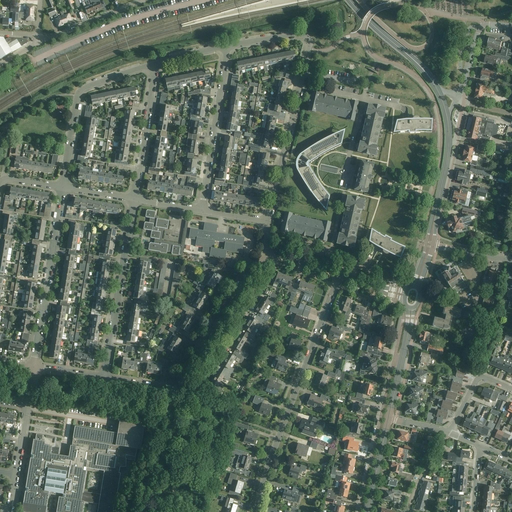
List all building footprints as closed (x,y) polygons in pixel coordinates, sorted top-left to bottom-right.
[(92,6),(94,11),(102,8),(99,0),(94,2),(95,4),(92,6)] [(12,12),(34,13),(34,5),(26,5),(26,10),(25,10),(25,13),(19,12),(19,7),(11,7),(11,8),(0,7),(0,10),(6,11),(6,12),(12,12)] [(94,11),(92,6),(89,7),(88,5),(83,7),(87,14),(94,11)] [(14,22),(18,22),(18,18),(23,19),(23,16),(26,17),(26,21),(33,21),(34,13),(12,12),(12,18),(12,22),(14,22)] [(64,15),(61,16),(61,17),(64,24),(72,21),(69,14),(64,16),(64,15)] [(57,27),(64,24),(61,17),(61,16),(59,17),(59,18),(54,20),(57,27)] [(26,40),(8,38),(0,37),(0,59),(0,60),(12,52),(28,42),(26,40)] [(488,43),(487,43),(486,47),(487,47),(487,48),(500,51),(502,42),(496,41),(496,39),(489,37),(488,43)] [(498,67),(500,65),(501,60),(500,58),(500,56),(506,57),(506,56),(508,49),(502,48),(501,54),(495,53),(495,56),(491,55),(491,57),(486,56),(485,59),(484,60),(483,61),(484,62),(484,63),(498,67)] [(286,53),(288,61),(289,64),(292,64),(291,61),(295,60),(294,56),(295,55),(294,52),(293,52),(293,51),(286,53)] [(274,55),(276,64),(282,63),(280,54),(274,55)] [(243,62),(245,70),(251,69),(249,60),(243,62)] [(245,70),(243,62),(237,63),(238,68),(236,68),(235,74),(241,75),(242,71),(245,70)] [(480,75),(481,76),(481,79),(484,80),(485,78),(496,80),(497,73),(494,72),(495,71),(488,69),(488,70),(483,69),(482,72),(481,73),(480,75)] [(186,84),(184,76),(178,77),(179,86),(180,86),(180,89),(183,88),(182,85),(186,84)] [(174,89),(173,87),(172,78),(165,80),(164,81),(165,85),(166,84),(168,91),(174,89)] [(280,81),(279,87),(286,89),(287,83),(290,83),(291,80),(285,79),(284,82),(280,81)] [(232,94),(240,95),(240,92),(243,92),(244,86),(237,85),(231,84),(230,87),(233,87),(232,94)] [(493,95),(495,89),(485,87),(485,85),(478,84),(474,99),(482,100),(483,93),(493,95)] [(277,93),(284,95),(286,89),(279,87),(276,87),(275,89),(278,90),(277,93)] [(128,89),(129,97),(136,96),(134,88),(128,89)] [(356,111),(358,102),(351,101),(351,102),(347,101),(347,100),(344,99),(344,101),(336,99),(337,98),(334,97),(334,98),(326,97),(326,95),(323,95),(323,96),(319,95),(320,94),(312,92),(310,100),(309,100),(308,103),(310,103),(308,111),(315,113),(316,112),(347,119),(346,120),(354,122),(356,114),(357,114),(358,111),(356,111)] [(99,104),(97,95),(91,96),(93,105),(99,104)] [(199,98),(198,101),(195,100),(194,103),(198,103),(197,104),(206,105),(207,99),(209,99),(210,96),(203,95),(203,98),(199,98)] [(166,103),(160,102),(159,105),(161,105),(160,112),(169,113),(170,107),(166,106),(166,103)] [(240,114),(241,107),(238,107),(229,105),(228,109),(230,109),(229,112),(237,113),(240,114)] [(358,149),(358,152),(363,153),(363,154),(369,155),(374,156),(376,146),(382,118),(383,119),(385,109),(380,108),(380,107),(373,106),(368,105),(368,108),(365,108),(365,111),(367,112),(366,115),(360,143),(359,146),(357,145),(356,149),(358,149)] [(126,111),(125,117),(134,119),(135,112),(138,113),(138,109),(132,108),(131,112),(126,111)] [(204,118),(205,112),(194,109),(193,116),(191,116),(190,119),(200,120),(200,117),(204,118)] [(265,122),(268,123),(275,125),(277,119),(268,117),(269,114),(263,112),(262,115),(267,116),(265,122)] [(87,118),(86,125),(95,126),(96,120),(91,119),(91,116),(85,115),(84,118),(87,118)] [(495,121),(489,119),(473,116),(473,118),(472,118),(469,117),(466,131),(469,131),(469,132),(468,132),(468,134),(468,135),(468,138),(477,141),(477,140),(489,143),(495,121)] [(401,121),(397,121),(398,132),(404,132),(409,131),(409,133),(415,133),(415,131),(419,131),(425,131),(431,131),(431,120),(428,120),(419,120),(419,119),(419,118),(418,117),(417,117),(416,117),(415,117),(414,117),(414,118),(413,118),(412,119),(412,120),(408,120),(406,120),(405,121),(401,121)] [(199,123),(200,120),(190,119),(190,122),(191,122),(190,128),(193,129),(202,130),(203,124),(199,123)] [(161,131),(161,134),(167,135),(167,132),(166,132),(167,125),(158,124),(157,130),(161,131)] [(238,126),(227,124),(226,130),(235,132),(234,134),(241,135),(241,132),(237,132),(238,126)] [(201,136),(202,130),(193,129),(192,135),(191,135),(191,138),(197,139),(197,136),(201,136)] [(156,136),(155,143),(164,144),(165,138),(166,138),(167,135),(161,134),(160,137),(156,136)] [(224,142),(234,144),(235,138),(240,139),(241,135),(234,134),(234,137),(225,136),(224,142)] [(261,140),(264,141),(271,143),(272,137),(265,135),(262,134),(261,140)] [(300,155),(309,162),(316,158),(323,153),(330,149),(338,145),(339,144),(340,141),(341,141),(341,140),(342,140),(342,139),(342,138),(342,137),(342,136),(342,135),(341,135),(340,134),(339,134),(338,135),(337,136),(337,134),(331,136),(323,140),(315,145),(308,150),(300,155)] [(197,139),(191,138),(188,137),(186,147),(190,147),(199,149),(200,142),(196,142),(197,139)] [(130,143),(121,142),(119,142),(118,148),(120,148),(129,150),(130,143)] [(194,155),(198,155),(199,149),(190,147),(189,154),(188,154),(188,157),(194,158),(194,155)] [(464,154),(473,156),(475,149),(467,147),(466,149),(465,149),(464,154)] [(78,156),(78,159),(84,160),(84,157),(90,158),(91,151),(82,150),(81,156),(78,156)] [(258,159),(261,160),(268,161),(270,155),(260,153),(259,154),(258,159)] [(473,156),(464,154),(463,158),(464,158),(463,161),(471,163),(470,165),(471,166),(476,167),(477,166),(478,161),(479,157),(473,156)] [(127,162),(128,156),(119,155),(118,164),(123,165),(129,166),(130,163),(127,162)] [(193,161),(194,158),(188,157),(187,160),(188,160),(187,166),(196,168),(197,161),(193,161)] [(51,165),(47,165),(45,173),(52,174),(53,166),(57,167),(57,162),(52,161),(51,165)] [(361,161),(357,177),(356,177),(356,179),(357,179),(354,190),(359,191),(359,192),(361,192),(362,192),(367,193),(368,188),(367,188),(369,181),(370,181),(371,176),(370,176),(372,169),(373,164),(368,163),(366,162),(361,161)] [(149,168),(149,171),(156,172),(159,172),(160,171),(162,172),(164,163),(161,163),(152,162),(151,168),(149,168)] [(196,168),(187,166),(185,166),(185,168),(187,169),(186,172),(184,171),(184,175),(197,177),(197,174),(195,174),(196,168)] [(85,180),(87,169),(87,168),(85,167),(83,168),(83,170),(78,170),(78,174),(79,174),(78,178),(79,179),(79,180),(82,181),(83,179),(85,180)] [(312,174),(308,167),(297,169),(301,178),(306,185),(307,187),(310,192),(313,194),(316,199),(318,202),(321,204),(322,203),(323,203),(323,204),(323,205),(324,205),(324,206),(325,206),(326,206),(327,205),(328,204),(328,203),(328,202),(328,201),(327,200),(328,196),(327,195),(322,188),(317,181),(312,174)] [(475,170),(471,169),(470,172),(490,177),(491,174),(489,173),(475,170)] [(99,173),(97,182),(104,183),(105,174),(105,171),(102,170),(102,173),(99,173)] [(122,185),(124,186),(124,181),(123,181),(124,177),(120,177),(121,171),(118,170),(117,176),(116,185),(122,186),(122,185)] [(456,176),(470,179),(472,180),(474,175),(469,174),(470,172),(462,170),(462,173),(457,172),(456,176)] [(105,174),(104,183),(110,184),(111,175),(112,172),(109,172),(108,173),(108,175),(105,174)] [(215,179),(215,182),(223,183),(225,183),(225,180),(226,180),(227,174),(220,173),(219,179),(215,179)] [(470,179),(456,176),(455,180),(460,181),(459,184),(467,186),(467,183),(469,183),(470,179)] [(262,186),(264,179),(257,178),(256,181),(253,180),(251,186),(258,188),(264,189),(265,186),(262,186)] [(168,184),(166,193),(173,194),(174,185),(174,181),(171,180),(170,185),(168,184)] [(154,191),(155,182),(149,181),(149,182),(147,181),(146,185),(148,185),(148,190),(154,191)] [(452,196),(470,200),(471,195),(468,194),(468,192),(458,190),(457,192),(453,191),(452,196)] [(221,193),(220,202),(226,203),(228,194),(228,192),(225,191),(225,193),(221,193)] [(246,197),(245,206),(251,207),(253,198),(253,195),(250,194),(250,198),(246,197)] [(477,209),(468,207),(470,200),(452,196),(451,200),(455,201),(454,203),(462,205),(462,206),(465,207),(464,209),(476,212),(477,209)] [(352,198),(347,197),(347,200),(345,199),(344,203),(346,204),(345,207),(346,207),(339,235),(339,234),(338,237),(336,237),(335,241),(337,241),(337,244),(342,245),(342,246),(348,247),(353,248),(355,238),(361,210),(362,210),(364,201),(359,199),(353,198),(352,198)] [(472,224),(470,218),(474,216),(478,217),(479,212),(476,212),(464,209),(463,209),(462,213),(463,214),(463,216),(449,220),(450,223),(448,223),(450,229),(452,228),(453,233),(456,232),(457,235),(468,231),(466,226),(472,224)] [(179,255),(179,253),(180,245),(161,241),(163,229),(167,229),(169,221),(157,219),(158,218),(155,217),(156,212),(147,210),(146,218),(149,218),(149,223),(145,222),(144,230),(152,231),(151,238),(155,239),(154,243),(150,243),(149,250),(159,252),(166,254),(166,253),(167,253),(167,252),(171,253),(171,254),(179,255)] [(5,215),(4,222),(13,223),(14,217),(10,216),(10,213),(3,212),(2,215),(5,215)] [(328,234),(330,234),(330,231),(329,231),(331,223),(323,221),(323,223),(321,222),(321,221),(316,219),(315,221),(310,220),(310,218),(305,217),(305,218),(300,217),(300,216),(295,215),(294,216),(292,215),(292,214),(285,212),(283,221),(282,220),(281,223),(282,223),(280,232),(288,233),(288,232),(292,233),(291,234),(294,235),(295,233),(302,235),(302,236),(305,237),(305,236),(313,237),(312,239),(315,240),(316,238),(319,239),(319,241),(326,242),(328,234)] [(37,220),(36,227),(45,229),(46,222),(48,222),(49,219),(41,218),(41,221),(37,220)] [(70,229),(79,231),(83,232),(84,227),(82,223),(80,224),(75,223),(75,220),(69,219),(68,222),(71,223),(70,229)] [(190,229),(189,237),(196,239),(195,246),(203,248),(202,253),(210,254),(209,256),(225,259),(226,251),(234,253),(242,254),(244,238),(216,233),(217,232),(216,231),(217,230),(217,229),(217,228),(218,225),(207,224),(206,232),(190,229)] [(107,236),(116,237),(116,233),(115,233),(116,230),(118,231),(118,228),(110,226),(110,229),(108,229),(107,236)] [(12,229),(3,228),(2,234),(5,235),(4,238),(12,239),(12,236),(10,236),(12,229)] [(389,253),(390,253),(400,258),(404,248),(399,246),(394,243),(390,241),(391,240),(385,237),(384,238),(380,236),(375,233),(369,242),(373,244),(377,247),(383,250),(382,250),(382,251),(382,252),(383,253),(384,254),(385,254),(386,255),(387,255),(388,254),(389,254),(389,253)] [(44,235),(35,234),(34,240),(32,239),(32,243),(39,245),(40,241),(43,241),(44,235)] [(68,242),(77,244),(78,237),(69,236),(68,242)] [(0,246),(8,248),(9,242),(11,242),(12,239),(4,238),(4,241),(1,240),(0,246)] [(77,244),(68,242),(67,249),(69,249),(69,252),(75,253),(76,250),(77,244)] [(32,253),(41,254),(42,247),(39,246),(39,245),(32,243),(31,245),(33,246),(32,253)] [(0,253),(7,255),(8,248),(0,246),(0,253)] [(113,255),(114,249),(105,248),(104,254),(99,253),(99,257),(110,258),(110,255),(112,256),(112,255),(113,255)] [(65,261),(74,263),(76,263),(78,254),(75,253),(69,252),(68,255),(66,255),(65,261)] [(111,262),(109,261),(110,258),(99,257),(98,260),(100,260),(100,263),(102,263),(102,267),(110,268),(111,262)] [(139,268),(146,269),(149,269),(151,260),(140,258),(140,261),(140,262),(139,268)] [(239,269),(241,261),(232,259),(231,268),(239,269)] [(64,268),(73,269),(74,263),(65,261),(64,268)] [(212,275),(210,279),(217,283),(221,277),(214,272),(215,266),(208,265),(207,268),(212,269),(209,274),(212,275)] [(441,274),(439,276),(443,282),(445,281),(448,286),(451,290),(452,289),(455,294),(465,287),(462,282),(463,282),(460,278),(462,277),(455,267),(450,270),(448,268),(445,269),(446,271),(441,274)] [(487,287),(494,288),(497,273),(496,273),(497,269),(491,268),(489,268),(488,268),(487,269),(486,270),(485,275),(484,274),(481,290),(486,291),(487,287)] [(97,279),(108,280),(109,274),(101,273),(98,272),(97,279)] [(278,283),(282,284),(285,276),(278,273),(276,279),(275,279),(273,284),(277,285),(278,283)] [(213,290),(217,283),(210,279),(205,276),(200,283),(195,280),(193,283),(197,286),(204,289),(206,285),(213,290)] [(287,292),(292,293),(294,286),(290,285),(292,278),(285,276),(282,284),(286,286),(285,288),(288,290),(287,292)] [(298,288),(294,286),(292,293),(289,300),(293,302),(296,293),(300,294),(300,291),(304,293),(308,284),(301,282),(298,288)] [(308,284),(304,293),(304,295),(311,298),(313,293),(312,293),(315,287),(308,284)] [(201,294),(204,289),(197,286),(196,288),(199,291),(196,295),(199,297),(197,300),(204,305),(208,298),(201,294)] [(135,299),(134,302),(146,304),(146,300),(144,300),(145,294),(135,292),(134,299),(135,299)] [(68,301),(69,295),(60,293),(59,300),(61,300),(61,303),(67,304),(68,301)] [(481,313),(491,315),(493,303),(495,297),(485,295),(483,301),(481,313)] [(104,305),(105,299),(97,297),(94,297),(93,300),(96,300),(96,304),(104,305)] [(343,297),(341,303),(340,302),(338,307),(340,307),(339,309),(346,312),(345,315),(341,325),(344,326),(345,327),(348,317),(351,309),(353,305),(349,304),(350,300),(343,297)] [(257,304),(258,304),(266,309),(269,304),(271,306),(275,301),(270,298),(268,301),(262,298),(260,301),(259,300),(257,304)] [(183,306),(184,307),(190,311),(193,307),(200,311),(204,305),(197,300),(194,299),(190,307),(185,304),(183,306)] [(143,306),(145,307),(146,304),(134,302),(134,305),(133,304),(132,311),(139,312),(142,313),(143,306)] [(67,304),(61,303),(60,306),(58,306),(57,312),(66,314),(68,314),(70,305),(67,304)] [(104,305),(96,304),(93,303),(91,312),(101,314),(101,311),(103,311),(104,305)] [(266,309),(258,304),(257,304),(256,307),(257,307),(255,311),(260,314),(258,317),(266,322),(267,323),(270,316),(267,314),(266,315),(264,313),(266,309)] [(360,320),(361,321),(358,332),(363,334),(365,326),(368,316),(368,313),(364,311),(365,308),(357,306),(354,313),(362,316),(360,320)] [(186,318),(184,322),(191,326),(195,320),(188,315),(190,311),(184,307),(182,310),(186,312),(184,317),(186,318)] [(304,311),(298,309),(291,307),(289,312),(296,314),(302,316),(304,311)] [(434,318),(432,326),(443,329),(444,326),(449,327),(452,317),(454,318),(454,315),(460,316),(461,310),(445,307),(443,315),(445,316),(444,320),(434,318)] [(23,310),(22,320),(30,321),(31,315),(33,315),(33,312),(23,310)] [(392,318),(385,317),(385,315),(381,314),(382,312),(374,310),(372,317),(377,318),(378,317),(381,317),(380,325),(384,326),(384,325),(390,326),(390,325),(391,324),(391,322),(392,318)] [(142,316),(139,315),(139,312),(132,311),(130,317),(138,318),(143,319),(143,317),(142,316)] [(65,320),(66,314),(57,312),(56,319),(65,320)] [(93,318),(93,322),(101,323),(102,317),(100,317),(101,314),(91,312),(90,318),(93,318)] [(265,324),(266,322),(258,317),(256,316),(254,320),(250,318),(249,317),(247,321),(248,322),(247,323),(257,329),(259,326),(260,326),(262,323),(265,324)] [(292,324),(306,329),(309,321),(296,316),(292,324)] [(191,326),(184,322),(181,320),(177,328),(173,326),(171,328),(177,332),(180,328),(188,332),(191,326)] [(92,325),(92,328),(91,328),(100,330),(101,323),(93,322),(90,321),(89,324),(92,325)] [(245,334),(252,339),(256,333),(255,333),(257,329),(247,323),(246,324),(245,324),(243,328),(244,329),(243,329),(247,331),(245,334)] [(23,333),(22,336),(29,337),(30,334),(28,334),(29,327),(21,326),(20,329),(14,328),(14,332),(23,333)] [(91,331),(91,334),(99,336),(100,330),(91,328),(92,328),(88,327),(88,331),(91,331)] [(329,335),(328,336),(327,338),(333,340),(335,338),(339,339),(341,334),(342,331),(336,328),(332,327),(329,335)] [(177,332),(171,328),(170,328),(169,330),(173,333),(169,341),(171,343),(178,347),(182,341),(175,336),(177,332)] [(138,337),(139,331),(136,331),(128,329),(127,335),(135,337),(138,337)] [(425,345),(425,343),(427,343),(428,343),(431,344),(433,334),(429,333),(421,331),(418,342),(420,342),(419,343),(425,345)] [(302,342),(296,339),(297,335),(292,333),(289,340),(291,341),(288,348),(298,352),(302,342)] [(99,336),(91,334),(88,334),(87,343),(90,344),(92,344),(97,345),(97,342),(98,342),(99,336)] [(249,344),(252,340),(253,341),(254,340),(252,339),(245,334),(243,338),(240,336),(236,341),(243,345),(245,342),(249,344)] [(133,343),(134,343),(135,337),(127,335),(126,341),(127,342),(126,345),(133,346),(133,343)] [(373,337),(373,341),(371,347),(367,346),(366,353),(370,354),(376,356),(376,355),(377,355),(378,355),(379,352),(377,350),(377,348),(380,349),(381,345),(382,346),(384,345),(385,345),(385,343),(384,342),(383,342),(384,339),(376,338),(373,337)] [(13,353),(16,353),(17,343),(10,342),(11,340),(5,339),(4,347),(9,348),(8,351),(13,352),(13,353)] [(21,344),(17,343),(16,353),(18,354),(19,353),(23,354),(25,343),(28,343),(29,340),(22,339),(21,344)] [(174,354),(178,347),(171,343),(169,341),(164,349),(159,347),(157,349),(164,354),(167,349),(174,354)] [(241,349),(243,345),(236,341),(235,343),(235,342),(232,346),(233,347),(236,349),(234,352),(244,358),(246,359),(248,355),(244,352),(245,351),(241,349)] [(433,346),(431,352),(442,355),(443,348),(433,346)] [(497,367),(501,357),(498,356),(497,359),(494,358),(495,356),(497,349),(494,348),(489,359),(492,361),(491,365),(497,367)] [(336,354),(330,352),(323,350),(322,354),(321,353),(320,357),(321,357),(319,360),(320,360),(319,363),(326,365),(327,363),(329,359),(328,359),(329,357),(338,360),(339,356),(344,358),(346,353),(343,352),(338,350),(336,354)] [(58,359),(59,352),(50,351),(49,358),(58,359)] [(241,363),(244,358),(234,352),(232,356),(229,354),(228,354),(227,353),(225,357),(226,358),(225,359),(232,363),(234,360),(238,362),(241,363)] [(74,362),(80,363),(82,354),(72,353),(71,361),(74,362)] [(134,362),(130,361),(129,370),(136,371),(137,363),(142,363),(144,353),(141,353),(140,356),(140,360),(134,359),(134,362)] [(153,374),(155,366),(155,363),(146,361),(147,357),(147,354),(144,353),(142,363),(147,364),(146,373),(153,374)] [(372,360),(373,356),(360,353),(359,357),(362,358),(362,359),(364,359),(362,369),(363,370),(365,370),(365,371),(370,372),(369,373),(373,374),(374,373),(375,372),(377,372),(377,369),(376,368),(376,367),(375,367),(376,362),(372,361),(372,360)] [(428,363),(429,363),(430,359),(429,359),(429,356),(420,354),(419,356),(420,356),(418,364),(419,364),(418,366),(423,367),(423,365),(427,366),(428,363)] [(278,361),(275,368),(285,372),(288,365),(284,363),(286,359),(277,355),(276,360),(278,361)] [(503,370),(508,358),(508,356),(505,355),(504,358),(501,357),(497,367),(503,370)] [(129,370),(130,361),(130,359),(127,358),(123,358),(121,369),(129,370)] [(509,372),(511,364),(511,358),(511,359),(508,358),(503,370),(509,372)] [(230,367),(232,363),(225,359),(225,360),(223,360),(221,364),(222,365),(225,367),(223,370),(231,375),(234,369),(230,367)] [(159,366),(155,366),(153,374),(161,375),(162,367),(166,367),(167,361),(164,360),(164,364),(159,363),(159,366)] [(227,381),(231,375),(223,370),(221,374),(218,371),(218,372),(216,371),(214,376),(215,376),(214,377),(221,382),(223,378),(227,381)] [(463,379),(465,372),(457,370),(455,377),(463,379)] [(413,373),(412,377),(411,377),(410,378),(410,380),(411,381),(412,381),(411,381),(422,384),(423,376),(426,376),(427,373),(419,371),(418,375),(413,373)] [(341,376),(328,372),(327,375),(340,380),(339,382),(339,384),(341,384),(342,381),(342,380),(340,380),(341,376)] [(319,373),(315,383),(319,384),(320,383),(324,385),(327,376),(319,373)] [(267,375),(265,380),(263,385),(267,386),(265,391),(276,395),(277,391),(278,391),(280,385),(274,383),(275,378),(267,375)] [(453,379),(450,390),(457,391),(459,392),(461,385),(462,382),(463,379),(449,376),(449,379),(453,379)] [(223,387),(219,385),(221,382),(214,377),(214,378),(213,378),(210,382),(211,383),(214,385),(212,389),(219,393),(223,387)] [(443,388),(447,389),(449,380),(441,378),(440,385),(443,385),(443,388)] [(355,398),(360,399),(362,399),(363,394),(369,396),(371,390),(372,390),(373,387),(365,384),(363,390),(360,390),(360,393),(357,392),(355,398)] [(418,399),(419,399),(420,398),(420,397),(420,396),(419,395),(420,392),(422,392),(423,389),(415,387),(414,390),(410,389),(408,397),(418,399)] [(499,394),(496,393),(493,392),(494,390),(489,388),(488,390),(484,388),(483,392),(497,398),(499,394)] [(445,399),(452,401),(455,401),(457,394),(456,394),(457,391),(450,390),(449,392),(447,392),(445,399)] [(497,398),(483,392),(481,396),(485,398),(484,399),(489,401),(490,400),(493,401),(496,402),(497,398)] [(325,401),(326,398),(328,399),(329,398),(321,395),(320,399),(310,395),(307,405),(319,410),(323,400),(325,401)] [(264,399),(255,396),(252,403),(259,406),(259,405),(261,406),(259,413),(269,416),(272,408),(262,404),(264,399)] [(360,399),(355,398),(350,397),(350,396),(349,396),(347,404),(348,405),(349,400),(359,402),(360,399)] [(443,401),(441,408),(447,410),(450,410),(452,404),(451,403),(452,401),(445,399),(445,402),(443,401)] [(497,409),(502,411),(506,403),(501,401),(497,409)] [(408,415),(408,414),(414,415),(416,407),(419,408),(420,404),(412,403),(411,406),(406,405),(404,413),(405,413),(405,414),(405,415),(407,415),(408,415)] [(359,404),(356,413),(362,415),(362,413),(367,414),(368,407),(363,406),(363,405),(359,404)] [(447,412),(447,410),(441,408),(440,411),(438,410),(436,417),(445,420),(447,413),(447,412)] [(463,426),(469,429),(472,422),(476,413),(474,412),(474,413),(471,418),(471,417),(469,420),(466,419),(463,426)] [(8,414),(6,423),(13,424),(14,415),(8,414)] [(475,431),(478,424),(481,418),(478,417),(475,423),(472,422),(469,429),(475,431)] [(475,431),(481,434),(484,427),(488,419),(485,418),(485,420),(484,419),(482,426),(478,424),(475,431)] [(316,424),(303,419),(299,428),(313,433),(316,424)] [(33,440),(23,503),(21,511),(82,511),(84,502),(99,504),(97,511),(112,511),(115,504),(120,473),(119,473),(120,467),(126,467),(126,459),(135,461),(136,449),(140,450),(144,425),(119,421),(118,433),(75,426),(69,459),(63,457),(57,457),(59,448),(54,447),(55,438),(36,434),(35,440),(33,440)] [(158,422),(148,421),(146,437),(152,439),(155,432),(157,432),(159,429),(158,428),(159,428),(159,427),(159,426),(158,426),(158,422)] [(501,440),(504,435),(504,434),(505,431),(506,431),(507,427),(507,428),(504,426),(501,433),(498,431),(500,428),(499,428),(502,422),(499,421),(494,432),(497,434),(496,438),(501,440)] [(487,436),(490,437),(495,424),(489,422),(487,428),(484,427),(481,434),(481,435),(484,436),(484,435),(487,436)] [(354,423),(354,424),(351,423),(350,427),(351,427),(349,433),(344,432),(341,432),(341,435),(355,439),(356,434),(359,435),(360,430),(361,431),(362,431),(363,430),(363,429),(363,428),(363,427),(362,427),(362,425),(354,423)] [(504,434),(504,435),(501,440),(508,443),(509,441),(511,442),(511,441),(511,431),(510,436),(504,434)] [(258,435),(247,432),(244,442),(255,445),(258,435)] [(405,441),(409,442),(411,435),(408,434),(407,434),(399,432),(397,440),(402,441),(403,442),(404,442),(405,441)] [(423,441),(422,445),(421,449),(427,450),(428,447),(431,443),(423,441)] [(358,444),(349,442),(348,445),(350,446),(349,448),(352,449),(352,451),(357,452),(358,447),(357,447),(358,444)] [(306,457),(309,447),(298,444),(297,448),(298,448),(296,454),(306,457)] [(403,459),(404,455),(407,456),(408,451),(410,451),(411,448),(404,446),(403,450),(395,448),(393,456),(403,459)] [(247,470),(251,458),(244,456),(246,452),(232,448),(230,452),(239,455),(236,464),(235,467),(236,469),(239,470),(245,471),(245,469),(247,470)] [(2,449),(0,460),(0,462),(6,463),(8,454),(8,450),(2,449)] [(460,451),(460,454),(447,453),(447,461),(462,462),(462,458),(468,459),(469,452),(460,451)] [(346,465),(354,467),(355,461),(351,460),(352,455),(346,454),(346,453),(344,453),(342,452),(341,452),(342,452),(341,455),(344,456),(343,461),(343,462),(343,465),(346,465)] [(456,473),(467,474),(468,468),(463,467),(463,463),(452,462),(452,466),(457,466),(456,473)] [(487,469),(493,472),(496,465),(490,462),(487,469)] [(405,478),(411,479),(412,480),(414,476),(402,473),(402,469),(399,469),(400,465),(392,463),(391,467),(391,469),(393,469),(392,472),(398,473),(398,476),(405,478)] [(354,467),(346,465),(344,472),(352,474),(354,467)] [(493,472),(499,475),(502,468),(496,465),(493,472)] [(302,466),(300,469),(292,466),(289,475),(298,478),(300,471),(306,472),(307,467),(302,466)] [(499,475),(505,477),(508,470),(502,468),(499,475)] [(241,487),(242,488),(244,483),(235,481),(236,476),(231,474),(229,479),(228,484),(231,485),(229,493),(238,495),(238,493),(239,493),(241,487)] [(337,488),(339,489),(340,489),(348,491),(350,484),(346,483),(347,478),(341,477),(336,476),(336,475),(335,481),(339,482),(337,488)] [(395,487),(397,480),(388,478),(387,479),(387,480),(388,481),(387,485),(395,487)] [(484,493),(492,494),(492,490),(500,490),(501,486),(491,481),(491,487),(485,486),(484,493)] [(429,491),(430,486),(432,487),(433,484),(424,482),(423,485),(421,485),(420,488),(422,489),(429,491)] [(466,487),(458,486),(455,486),(455,492),(449,492),(449,495),(458,496),(458,492),(465,493),(466,487)] [(300,489),(293,487),(292,492),(284,490),(282,498),(294,502),(295,500),(299,502),(300,496),(298,495),(300,489)] [(347,498),(348,491),(340,489),(339,489),(339,491),(340,491),(340,493),(336,492),(336,493),(333,493),(333,491),(327,490),(326,498),(334,500),(336,500),(337,495),(339,496),(347,498)] [(391,501),(393,493),(401,495),(401,491),(392,489),(391,493),(385,492),(383,499),(391,501)] [(418,495),(420,496),(427,498),(428,493),(431,494),(432,491),(429,491),(422,489),(421,492),(419,492),(418,495)] [(237,505),(232,503),(233,500),(222,496),(221,500),(225,501),(228,502),(226,507),(228,508),(226,511),(236,511),(237,511),(235,511),(237,505)] [(427,498),(420,496),(419,499),(417,498),(416,502),(417,503),(425,505),(427,498)] [(341,501),(336,500),(334,500),(331,511),(332,511),(343,511),(345,507),(340,506),(341,501)] [(425,505),(417,503),(417,506),(415,505),(414,509),(423,511),(425,505)]
